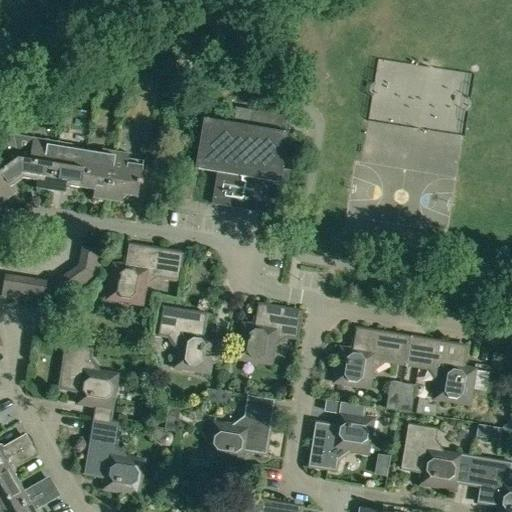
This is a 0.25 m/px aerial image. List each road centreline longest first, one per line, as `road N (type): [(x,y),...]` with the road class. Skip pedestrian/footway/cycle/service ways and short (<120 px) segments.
road 1 (residential): [(0,237),(32,213),(232,246),(250,289),(317,307)]
road 2 (residential): [(81,511),(11,387),(22,318),(0,314)]
road 3 (residential): [(317,307),(288,483),(336,491)]
road 4 (residential): [(511,336),(317,307)]
road 5 (residential): [(336,491),(473,511)]
